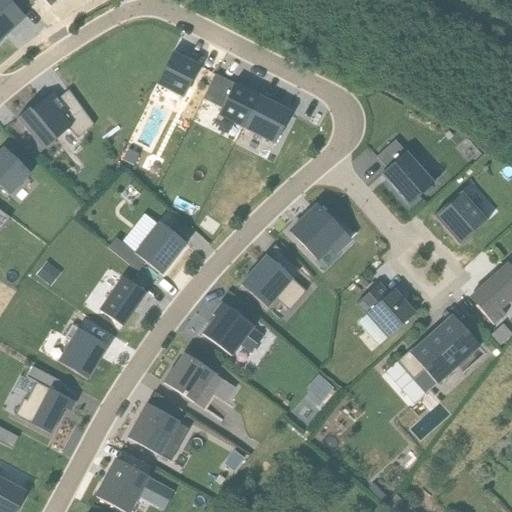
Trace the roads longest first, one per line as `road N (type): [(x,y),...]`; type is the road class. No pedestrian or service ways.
road 1 (residential): [(322,163),(336,150),(346,119),(331,96),(157,12),(133,10),(100,25),(0,92)]
road 2 (residential): [(52,511),(133,364),(231,246),(322,163)]
road 3 (residential): [(404,246),(389,261),(433,306),(461,280),(417,234)]
